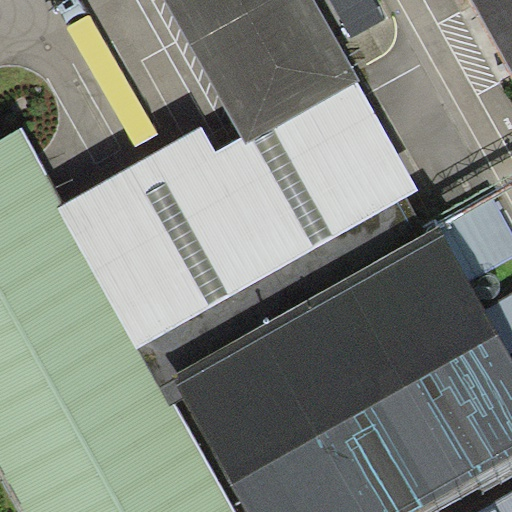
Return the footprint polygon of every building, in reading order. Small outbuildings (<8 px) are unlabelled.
[(310,0),(175,0),(248,127),(350,69),(310,0)] [(511,0),(479,0),(511,59),(511,0)] [(229,511),(19,127),(0,136),(0,468),(24,511),(229,511)] [(511,351),(440,227),(184,373),(263,511),(391,511),(511,443),(511,351)] [(511,511),(511,502),(494,511),(511,511)]
